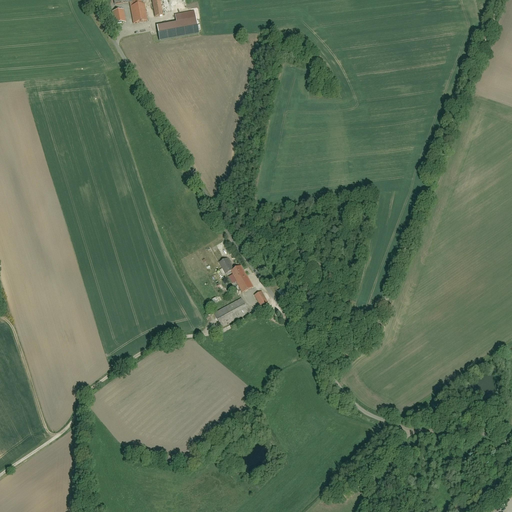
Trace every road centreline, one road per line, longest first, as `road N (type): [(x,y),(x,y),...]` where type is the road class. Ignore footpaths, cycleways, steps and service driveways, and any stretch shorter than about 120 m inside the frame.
road 1 (unclassified): [(89,0),(229,233),(339,390),(371,416),(414,428)]
road 2 (track): [(325,371),(371,338),(407,260),(498,0)]
road 3 (track): [(278,305),(220,333),(163,341),(86,393),(64,431),(0,477)]
road 4 (track): [(54,437),(12,328),(0,318)]
